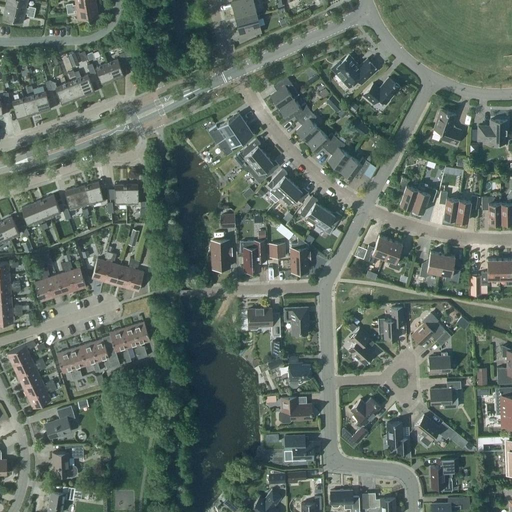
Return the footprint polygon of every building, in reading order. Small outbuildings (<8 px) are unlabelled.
[(6,0),(5,5),(34,12),(35,7),(28,5),(28,7),(25,7),(26,0),(6,0)] [(65,3),(66,8),(95,3),(94,0),(74,0),(75,4),(73,4),(72,2),(65,3)] [(254,2),(253,0),(236,0),(232,1),(233,7),(236,19),(257,14),(254,2)] [(95,3),(66,8),(67,13),(74,12),(74,10),(76,10),(78,19),(98,15),(95,3)] [(34,12),(5,5),(2,17),(22,22),(24,12),(27,13),(26,15),(33,17),(34,12)] [(260,26),(257,14),(236,19),(239,31),(241,37),(261,32),(260,26)] [(68,54),(72,66),(79,63),(74,52),(68,54)] [(359,65),(349,54),(340,62),(337,63),(335,64),(334,68),(333,69),(349,86),(357,78),(361,83),(377,69),(367,58),(359,65)] [(117,58),(106,62),(113,79),(124,75),(117,58)] [(102,84),(113,79),(106,62),(96,66),(102,84)] [(87,74),(76,78),(83,96),(94,91),(87,74)] [(277,90),(270,95),(279,107),(294,97),(299,93),(287,77),(273,85),(277,90)] [(379,88),(373,83),(363,94),(374,103),(379,97),(386,103),(400,87),(389,77),(379,88)] [(73,100),(83,96),(76,78),(66,82),(73,100)] [(73,100),(66,82),(55,86),(62,104),(73,100)] [(323,97),(329,92),(326,88),(320,93),(323,97)] [(45,90),(34,94),(39,112),(50,109),(45,90)] [(332,93),(326,100),(338,111),(344,105),(332,93)] [(28,115),(39,112),(34,94),(23,97),(28,115)] [(28,115),(23,97),(12,100),(17,118),(28,115)] [(294,115),(298,120),(310,110),(305,102),(300,106),(294,97),(279,107),(288,119),(294,115)] [(351,102),(347,106),(353,111),(357,107),(351,102)] [(337,113),(340,116),(342,116),(347,111),(343,107),(337,113)] [(440,109),(434,128),(442,131),(440,138),(456,143),(461,129),(451,126),(456,114),(440,109)] [(296,130),(307,141),(320,128),(314,123),(313,119),(316,116),(310,110),(298,120),(302,124),(296,130)] [(217,127),(216,125),(209,130),(217,142),(218,141),(246,122),(239,112),(217,127)] [(490,140),(490,141),(507,141),(507,119),(490,119),(490,125),(478,125),(478,140),(490,140)] [(354,126),(365,133),(368,128),(358,121),(354,126)] [(218,141),(226,154),(233,149),(231,147),(253,133),(246,122),(218,141)] [(327,136),(320,128),(307,141),(317,151),(323,146),(327,150),(338,138),(332,132),(327,136)] [(258,145),(260,142),(256,137),(234,157),(245,171),(247,169),(251,165),(265,153),(258,145)] [(328,160),(340,169),(350,155),(341,148),(345,143),(338,138),(327,150),(332,154),(328,160)] [(280,165),(276,160),(273,162),(265,153),(251,165),(247,169),(259,182),(280,165)] [(370,162),(368,161),(363,157),(359,161),(350,155),(340,169),(352,178),(356,172),(362,176),(370,162)] [(287,172),(282,168),(267,184),(272,188),(270,191),(270,195),(276,201),(280,196),(281,196),(293,182),(285,175),(287,172)] [(400,203),(411,207),(418,188),(406,184),(408,179),(402,177),(398,189),(404,191),(400,203)] [(98,181),(87,184),(92,202),(103,199),(98,181)] [(420,181),(418,188),(411,207),(423,211),(427,199),(433,201),(437,189),(426,185),(427,184),(420,181)] [(302,190),(293,182),(281,196),(289,204),(296,197),(300,201),(309,192),(304,188),(302,190)] [(87,184),(76,187),(81,205),(92,202),(87,184)] [(126,203),(126,184),(114,184),(114,203),(126,203)] [(137,184),(126,184),(126,203),(138,203),(137,184)] [(81,205),(76,187),(64,190),(69,208),(81,205)] [(260,197),(264,192),(259,188),(255,193),(260,197)] [(511,189),(510,189),(506,196),(506,202),(500,202),(501,222),(511,221),(511,189)] [(443,216),(455,218),(459,198),(446,196),(447,191),(441,190),(439,202),(445,203),(443,216)] [(53,194),(42,198),(50,216),(60,211),(53,194)] [(459,198),(455,218),(468,220),(470,207),(476,208),(478,195),(471,194),(470,200),(459,198)] [(299,213),(314,223),(325,208),(315,201),(317,198),(312,195),(299,213)] [(501,222),(500,202),(493,202),(493,196),(482,196),(482,209),(488,209),(488,222),(501,222)] [(42,198),(32,203),(39,220),(50,216),(42,198)] [(39,220),(32,203),(21,207),(28,225),(39,220)] [(334,214),(325,208),(314,223),(328,232),(330,232),(335,225),(342,215),(336,211),(334,214)] [(220,227),(235,227),(234,212),(219,213),(220,227)] [(19,233),(11,216),(1,221),(9,238),(19,233)] [(0,242),(9,238),(1,221),(0,221),(0,242)] [(288,238),(293,233),(280,222),(276,228),(288,238)] [(128,244),(134,246),(139,230),(132,228),(128,244)] [(377,255),(384,258),(391,239),(379,234),(374,247),(368,245),(363,258),(375,262),(377,255)] [(297,242),(291,242),(291,244),(291,247),(292,270),(307,269),(307,258),(307,252),(306,247),(308,247),(308,243),(297,235),(297,242)] [(231,254),(231,248),(228,248),(228,239),(212,240),(212,249),(211,250),(212,255),(213,256),(213,267),(229,266),(228,254),(231,254)] [(402,243),(391,239),(384,258),(390,260),(388,266),(399,270),(403,258),(397,255),(402,243)] [(25,251),(32,248),(29,240),(22,243),(25,251)] [(265,260),(264,240),(240,241),(240,252),(244,252),(245,268),(260,267),(259,263),(266,263),(266,260),(265,260)] [(271,243),(271,256),(284,255),(283,243),(271,243)] [(91,277),(103,280),(111,252),(106,250),(105,257),(106,258),(106,260),(97,258),(91,277)] [(427,270),(439,273),(442,253),(430,251),(428,264),(422,263),(420,275),(426,276),(427,270)] [(103,280),(115,284),(120,264),(111,262),(112,259),(114,260),(116,253),(111,252),(103,280)] [(442,253),(439,273),(446,274),(445,280),(458,282),(460,269),(452,268),(455,255),(442,253)] [(115,284),(127,287),(135,258),(130,257),(128,264),(129,264),(129,267),(120,264),(115,284)] [(139,260),(135,258),(127,287),(138,290),(143,271),(134,269),(135,266),(137,266),(139,260)] [(500,278),(500,258),(487,258),(487,272),(481,272),(481,274),(481,285),(488,285),(488,278),(500,278)] [(511,270),(511,258),(500,258),(500,278),(511,278),(511,284),(511,283),(511,270)] [(70,260),(65,261),(74,289),(86,286),(80,267),(71,270),(70,267),(72,266),(70,260)] [(0,262),(0,274),(9,274),(8,265),(11,264),(11,266),(18,266),(18,261),(8,262),(8,261),(0,262)] [(65,271),(57,274),(62,293),(74,289),(65,261),(60,263),(63,269),(64,269),(65,271)] [(51,297),(62,293),(57,274),(48,277),(47,274),(49,274),(47,267),(42,269),(51,297)] [(51,297),(42,269),(38,270),(40,277),(41,276),(42,279),(33,282),(39,300),(51,297)] [(0,274),(0,286),(20,285),(19,280),(12,281),(13,283),(10,283),(9,274),(0,274)] [(481,285),(481,274),(472,274),(472,293),(481,293),(481,285)] [(0,286),(0,298),(11,297),(10,289),(13,288),(13,290),(20,290),(20,285),(0,286)] [(12,307),(11,297),(0,298),(0,310),(22,309),(21,305),(21,304),(14,304),(14,306),(12,307)] [(307,306),(284,307),(285,319),(292,319),(292,334),(307,333),(307,321),(308,321),(307,306)] [(398,325),(404,324),(403,306),(391,307),(392,319),(384,319),(384,317),(378,317),(377,317),(378,333),(379,333),(379,332),(384,332),(384,338),(398,337),(398,325)] [(272,308),(248,309),(248,330),(256,330),(256,325),(272,324),(272,334),(281,334),(280,316),(272,316),(272,308)] [(22,314),(22,309),(0,310),(0,322),(13,322),(12,313),(15,312),(15,314),(22,314)] [(425,322),(412,334),(421,343),(431,334),(435,339),(445,330),(436,320),(437,320),(430,312),(423,319),(425,322)] [(144,321),(132,324),(142,357),(147,355),(143,345),(142,345),(141,343),(150,340),(144,321)] [(137,358),(142,357),(132,324),(121,328),(127,347),(135,344),(136,347),(134,348),(137,358)] [(348,349),(364,363),(374,352),(365,344),(371,338),(360,327),(350,339),(354,343),(348,349)] [(115,351),(124,348),(125,351),(123,351),(126,362),(131,360),(127,347),(121,328),(109,332),(109,334),(115,351)] [(446,330),(442,334),(436,340),(441,345),(451,335),(446,330)] [(102,338),(91,342),(97,361),(105,358),(106,361),(104,361),(106,368),(120,364),(115,351),(109,334),(101,336),(102,338)] [(7,353),(12,364),(30,355),(26,347),(28,346),(29,347),(36,344),(33,340),(25,344),(7,353)] [(91,342),(80,345),(86,364),(94,361),(95,364),(93,365),(95,371),(100,370),(97,361),(91,342)] [(80,345),(68,349),(77,377),(82,376),(79,369),(78,370),(77,367),(86,364),(80,345)] [(511,348),(503,345),(503,355),(507,355),(507,366),(497,367),(498,383),(511,382),(511,348)] [(72,379),(77,377),(68,349),(56,353),(62,372),(71,369),(72,371),(70,372),(72,379)] [(447,356),(447,352),(440,352),(440,356),(429,356),(429,371),(450,370),(449,355),(447,356)] [(12,364),(17,375),(44,362),(42,357),(35,360),(36,362),(34,363),(30,355),(12,364)] [(284,363),(281,357),(268,362),(271,368),(284,363)] [(17,375),(22,385),(40,377),(36,369),(39,367),(40,369),(46,366),(44,362),(17,375)] [(289,362),(289,380),(293,387),(295,387),(298,384),(298,380),(303,380),(302,378),(310,378),(310,363),(297,363),(297,362),(289,362)] [(486,384),(486,368),(476,369),(477,384),(486,384)] [(102,373),(96,375),(99,385),(105,383),(102,373)] [(22,385),(27,396),(54,383),(52,379),(46,382),(47,384),(44,385),(40,377),(22,385)] [(455,388),(461,387),(461,380),(447,381),(447,388),(430,389),(431,404),(443,403),(443,407),(456,407),(455,388)] [(56,388),(54,383),(27,396),(33,407),(51,399),(47,390),(49,389),(50,391),(56,388)] [(511,386),(495,387),(496,413),(502,412),(502,425),(511,424),(511,394),(511,386)] [(281,396),(282,410),(280,410),(278,412),(278,419),(282,422),(289,422),(290,419),(312,418),(311,403),(294,404),(294,396),(281,396)] [(359,428),(362,425),(363,426),(365,424),(376,413),(374,412),(380,406),(370,397),(365,403),(360,399),(351,409),(354,412),(353,413),(359,418),(354,423),(359,428)] [(79,408),(88,406),(86,399),(77,401),(79,408)] [(67,419),(74,417),(71,404),(56,409),(59,418),(46,422),(51,437),(71,430),(67,419)] [(424,414),(414,426),(424,434),(420,439),(428,446),(433,440),(431,438),(432,437),(437,431),(446,438),(449,436),(458,443),(460,442),(463,437),(454,429),(443,420),(438,426),(424,414)] [(397,442),(398,451),(409,450),(408,438),(402,438),(401,421),(387,422),(388,443),(397,442)] [(352,436),(358,442),(368,431),(363,426),(362,425),(359,428),(352,436)] [(313,441),(305,441),(305,435),(285,435),(285,449),(292,448),(293,458),(313,457),(313,441)] [(482,443),(494,442),(493,436),(477,436),(477,450),(483,450),(482,443)] [(54,474),(68,473),(68,476),(73,476),(75,475),(77,472),(77,468),(75,465),(73,464),(68,464),(68,457),(83,456),(83,451),(82,444),(65,444),(65,451),(52,452),(52,459),(53,459),(54,474)] [(441,465),(430,466),(431,486),(442,486),(442,488),(440,489),(454,489),(454,488),(451,488),(451,479),(450,469),(454,469),(459,469),(458,457),(454,457),(441,458),(435,458),(435,462),(441,462),(441,465)] [(268,483),(285,482),(284,471),(268,467),(268,483)] [(305,470),(287,471),(288,482),(297,482),(297,479),(306,479),(305,470)] [(73,496),(75,487),(63,485),(62,492),(51,490),(48,510),(61,511),(64,498),(73,499),(73,496)] [(85,488),(75,487),(73,496),(83,498),(85,488)] [(253,510),(252,511),(276,511),(278,510),(273,506),(281,496),(272,489),(264,499),(260,495),(254,503),(255,503),(250,509),(253,510)] [(338,506),(339,504),(339,503),(344,503),(344,508),(350,508),(350,511),(359,511),(359,495),(352,496),(352,489),(330,490),(331,503),(332,503),(332,505),(334,507),(338,506)] [(380,505),(380,511),(395,511),(395,497),(380,498),(375,498),(375,492),(368,492),(368,501),(369,507),(376,507),(376,506),(380,505)] [(302,502),(301,511),(315,511),(315,508),(321,508),(321,495),(315,495),(315,502),(302,502)] [(448,503),(432,503),(432,511),(450,511),(450,509),(469,508),(469,496),(448,497),(448,503)] [(227,498),(223,502),(233,511),(241,511),(242,511),(227,498)]
